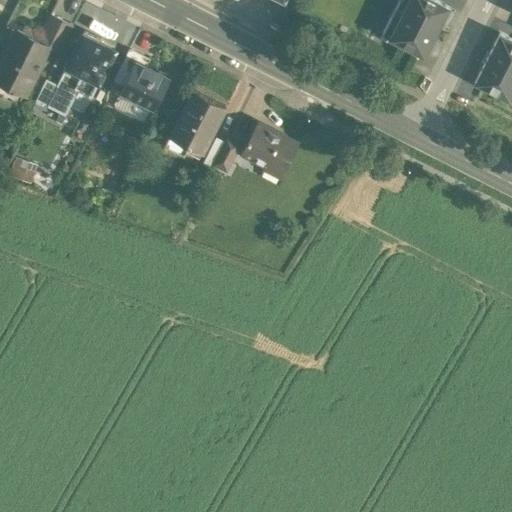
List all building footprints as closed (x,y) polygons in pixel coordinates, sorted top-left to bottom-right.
[(434,0),(399,0),(396,7),(439,29),(450,8),(434,0)] [(439,29),(396,7),(381,36),(424,58),(439,29)] [(59,17),(46,43),(49,45),(49,46),(59,51),(73,24),(59,17)] [(18,29),(0,63),(0,82),(24,95),(49,46),(49,45),(46,43),(30,35),(32,31),(24,27),(22,31),(18,29)] [(101,38),(85,30),(67,65),(81,73),(99,81),(115,49),(99,41),(101,38)] [(511,40),(499,34),(487,59),(511,71),(511,40)] [(130,48),(113,80),(124,86),(137,60),(138,61),(142,54),(130,48)] [(511,71),(487,59),(474,84),(511,103),(511,71)] [(138,61),(137,60),(124,86),(119,95),(136,103),(138,99),(154,107),(169,77),(138,61)] [(46,105),(65,114),(78,89),(74,87),(78,78),(63,71),(57,83),(46,105)] [(99,81),(81,73),(78,78),(74,87),(78,89),(92,96),(99,81)] [(57,83),(46,78),(36,99),(46,105),(57,83)] [(226,105),(194,89),(165,145),(184,155),(189,145),(202,152),(226,105)] [(298,142),(257,122),(241,153),(264,166),(263,169),(280,178),(298,142)] [(227,138),(213,164),(226,171),(239,145),(227,138)]
